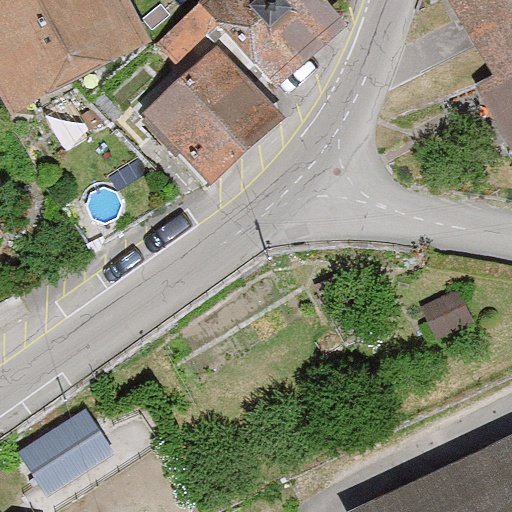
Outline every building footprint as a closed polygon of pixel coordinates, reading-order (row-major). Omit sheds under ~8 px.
[(103,0),(0,0),(0,108),(127,48),(103,0)] [(328,16),(312,0),(184,0),(141,44),(170,72),(123,114),(184,182),(262,113),(248,97),(328,16)] [(484,145),(511,131),(511,0),(434,0),(473,78),(456,86),(484,145)] [(420,338),(460,320),(443,286),(404,304),(420,338)] [(48,490),(117,446),(90,403),(20,447),(48,490)] [(339,511),(511,511),(511,427),(339,511)]
